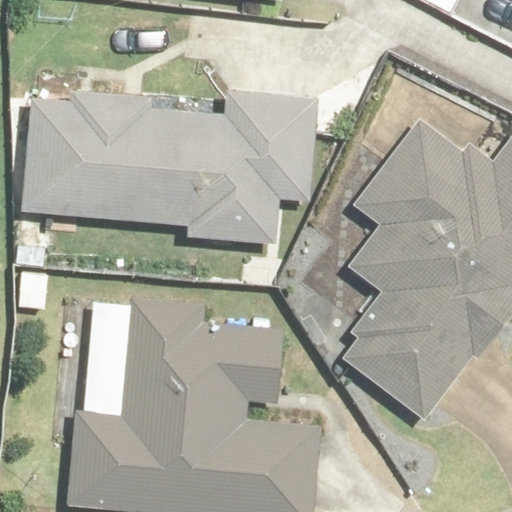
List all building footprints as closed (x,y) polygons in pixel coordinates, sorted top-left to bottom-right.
[(7,0),(5,26),(241,46),(244,0),(7,0)] [(511,0),(471,0),(469,34),(511,36),(511,0)] [(0,133),(0,287),(213,306),(220,231),(251,232),(253,139),(0,133)] [(289,304),(327,331),(279,392),(372,464),(511,283),(511,205),(457,163),(415,217),(343,165),(292,234),(323,257),(289,304)] [(254,511),(257,474),(179,468),(182,430),(222,431),(224,368),(187,367),(189,351),(28,338),(18,457),(12,456),(7,511),(254,511)]
